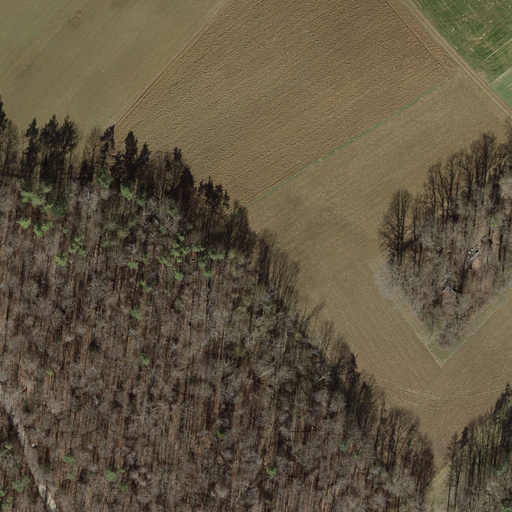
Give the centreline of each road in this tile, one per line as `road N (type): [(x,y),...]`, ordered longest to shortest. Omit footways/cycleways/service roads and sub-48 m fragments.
road 1 (track): [(405,0),(511,113)]
road 2 (track): [(55,511),(0,387)]
